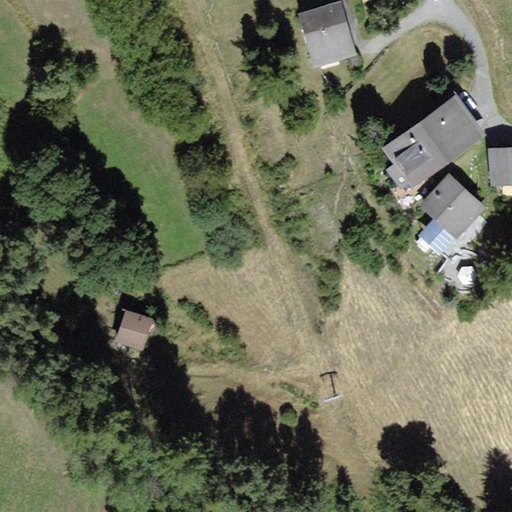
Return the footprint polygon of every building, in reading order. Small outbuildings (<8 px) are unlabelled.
[(349,6),(309,16),(322,72),(363,62),(349,6)] [(467,99),(402,150),(435,192),(500,141),(467,99)] [(511,154),(503,155),(503,188),(511,187),(511,154)] [(463,180),(436,209),(473,242),(499,213),(463,180)] [(126,305),(118,338),(148,345),(156,313),(126,305)]
